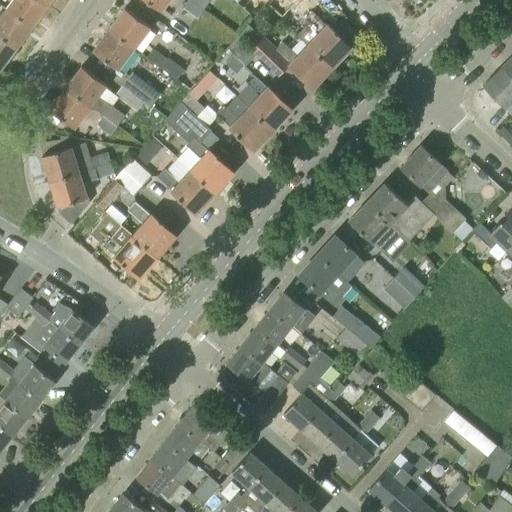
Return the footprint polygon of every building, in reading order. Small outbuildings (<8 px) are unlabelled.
[(32,28),(48,7),(39,0),(14,0),(8,10),(32,28)] [(145,0),(162,13),(171,0),(145,0)] [(189,0),(183,9),(197,19),(204,10),(191,0),(189,0)] [(191,0),(204,10),(211,1),(209,0),(191,0)] [(251,0),(244,9),(255,19),(267,5),(270,0),(251,0)] [(309,22),(298,35),(332,68),(352,48),(327,24),(327,23),(302,1),(295,9),(294,11),(299,17),(302,15),(309,22)] [(108,29),(135,49),(151,28),(125,8),(108,29)] [(32,28),(8,10),(0,20),(0,37),(16,50),(32,28)] [(119,71),(135,49),(108,29),(93,51),(119,71)] [(332,68),(298,35),(297,35),(307,45),(298,55),(284,42),(277,49),(264,37),(250,50),(255,55),(278,76),(289,65),(313,88),(332,68)] [(0,37),(0,69),(1,70),(16,50),(0,37)] [(245,65),(255,55),(250,50),(238,38),(228,50),(245,65)] [(167,59),(153,49),(147,58),(161,68),(167,59)] [(511,58),(501,69),(511,79),(511,58)] [(125,116),(100,97),(108,86),(81,66),(66,87),(92,107),(104,115),(118,125),(125,116)] [(482,86),(511,116),(511,79),(501,69),(482,86)] [(161,94),(132,73),(124,84),(146,100),(153,105),(161,94)] [(248,86),(238,97),(248,107),(273,131),(293,110),(267,86),(266,87),(253,75),(245,83),(248,86)] [(137,112),(146,100),(124,84),(115,95),(137,112)] [(76,129),(92,107),(66,87),(49,109),(76,129)] [(205,109),(189,95),(182,103),(198,117),(205,109)] [(189,170),(215,193),(234,172),(208,149),(207,150),(200,143),(212,130),(198,117),(182,103),(165,121),(189,143),(187,146),(200,158),(189,170)] [(254,151),(273,131),(248,107),(237,118),(224,106),(216,113),(230,125),(228,127),(254,151)] [(110,136),(118,125),(104,115),(96,126),(110,136)] [(158,144),(153,139),(146,147),(151,152),(158,144)] [(401,166),(430,193),(421,202),(434,215),(434,214),(453,232),(466,219),(446,199),(446,187),(454,178),(439,163),(421,145),(401,166)] [(42,156),(50,183),(111,163),(108,152),(78,162),(73,146),(42,156)] [(151,176),(133,160),(124,170),(143,186),(151,176)] [(114,174),(111,163),(50,183),(58,207),(59,207),(61,213),(72,224),(90,202),(88,198),(89,197),(85,183),(114,174)] [(196,214),(215,193),(189,170),(179,181),(165,168),(158,176),(171,189),(170,190),(196,214)] [(133,197),(143,186),(124,170),(96,203),(104,210),(123,188),(133,197)] [(408,203),(386,183),(385,182),(367,203),(401,235),(409,241),(434,215),(421,202),(415,197),(408,203)] [(128,211),(142,223),(131,235),(157,258),(176,236),(150,213),(149,214),(136,202),(128,211)] [(349,221),(381,251),(384,253),(401,235),(367,203),(349,221)] [(106,211),(107,213),(122,226),(128,219),(113,207),(111,205),(106,211)] [(508,251),(511,246),(511,210),(511,209),(490,232),(480,224),(472,232),(491,250),(498,242),(508,251)] [(122,226),(107,213),(90,234),(114,255),(113,255),(140,278),(157,258),(131,235),(122,226)] [(364,262),(336,235),(318,255),(337,273),(348,262),(356,271),(364,262)] [(352,287),(337,274),(337,273),(318,255),(299,275),(328,301),(334,306),(352,287)] [(394,278),(414,296),(423,285),(404,268),(394,278)] [(414,296),(394,278),(384,289),(404,307),(414,296)] [(511,287),(503,296),(510,303),(511,301),(511,287)] [(6,306),(18,316),(34,298),(22,288),(6,306)] [(307,308),(285,291),(270,309),(300,332),(313,315),(306,309),(307,308)] [(29,312),(37,319),(41,314),(45,310),(36,303),(32,308),(29,312)] [(56,312),(53,316),(49,321),(81,345),(96,327),(72,308),(60,303),(54,311),(56,312)] [(371,347),(373,345),(379,337),(341,307),(333,317),(346,327),(371,347)] [(300,332),(270,309),(256,327),(278,345),(291,328),(298,334),(300,332)] [(81,345),(49,321),(53,316),(45,310),(41,314),(37,319),(45,325),(35,338),(66,364),(81,345)] [(242,345),(264,362),(278,345),(256,327),(242,345)] [(371,347),(346,327),(336,339),(361,359),(371,347)] [(264,362),(242,345),(226,364),(249,382),(249,381),(257,388),(272,369),(264,363),(264,362)] [(293,362),(300,354),(292,348),(285,356),(293,362)] [(306,371),(292,387),(301,394),(284,413),(301,428),(319,408),(327,399),(330,402),(337,394),(330,387),(323,396),(311,385),(330,360),(321,353),(307,371),(306,371)] [(293,362),(300,367),(301,368),(308,360),(300,354),(293,362)] [(34,363),(20,382),(41,399),(56,381),(34,363)] [(290,382),(296,373),(284,363),(277,372),(279,374),(290,382)] [(0,393),(0,395),(27,417),(41,399),(20,382),(10,374),(13,371),(5,364),(0,371),(0,372),(10,381),(0,393)] [(361,390),(364,386),(373,376),(370,373),(369,374),(358,364),(351,374),(350,373),(347,377),(359,387),(358,388),(361,390)] [(401,394),(414,378),(401,367),(387,383),(401,394)] [(264,394),(274,402),(290,382),(279,374),(264,394)] [(414,378),(401,394),(422,412),(436,395),(414,378)] [(337,379),(335,381),(330,387),(337,394),(344,386),(337,379)] [(27,417),(0,395),(0,424),(13,435),(27,417)] [(301,428),(319,444),(344,415),(330,402),(327,399),(319,408),(301,428)] [(182,422),(209,444),(223,427),(196,405),(193,408),(191,406),(188,409),(190,411),(182,422)] [(365,418),(373,426),(380,417),(372,410),(365,418)] [(344,415),(319,444),(335,458),(361,430),(365,434),(373,426),(365,418),(358,427),(344,415)] [(195,463),(209,444),(182,422),(167,441),(188,457),(195,463)] [(0,451),(13,435),(0,424),(0,451)] [(379,446),(365,434),(361,430),(335,458),(354,475),(379,446)] [(198,465),(195,463),(188,457),(167,441),(153,458),(174,475),(183,483),(198,465)] [(224,457),(231,463),(244,448),(238,442),(224,457)] [(494,485),(511,457),(511,456),(496,445),(476,470),(494,485)] [(268,467),(249,451),(232,471),(251,487),(268,467)] [(369,489),(386,504),(412,474),(416,477),(422,470),(416,464),(415,465),(398,451),(382,468),(385,470),(369,489)] [(416,464),(422,470),(429,462),(422,456),(416,464)] [(231,463),(224,457),(215,467),(222,474),(231,463)] [(158,494),(160,493),(168,499),(169,499),(181,484),(182,485),(183,483),(174,475),(153,458),(138,478),(158,494)] [(239,508),(243,511),(259,511),(261,511),(285,482),(268,467),(251,487),(243,497),(239,494),(232,501),(239,508)] [(386,504),(395,511),(409,511),(420,500),(412,492),(421,482),(416,477),(412,474),(386,504)] [(220,485),(209,476),(195,493),(205,502),(220,485)] [(449,494),(457,501),(469,487),(461,481),(449,494)] [(289,511),(302,497),(285,482),(261,511),(262,511),(289,511)] [(420,500),(409,511),(440,511),(446,506),(450,509),(457,501),(449,494),(442,502),(437,498),(439,495),(431,488),(420,500)] [(111,511),(144,511),(146,510),(125,493),(122,497),(111,511)] [(318,511),(302,497),(289,511),(318,511)] [(488,510),(486,511),(509,511),(511,508),(511,506),(499,497),(489,511),(488,510)] [(228,511),(235,511),(239,508),(232,501),(225,509),(228,511)] [(486,511),(488,510),(480,503),(471,511),(486,511)]
